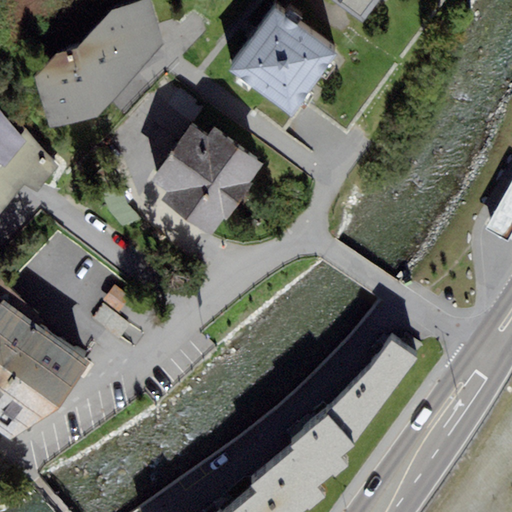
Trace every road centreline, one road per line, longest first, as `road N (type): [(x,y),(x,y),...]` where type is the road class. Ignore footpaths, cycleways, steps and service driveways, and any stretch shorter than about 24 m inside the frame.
road 1 (primary): [(511,289),(356,511)]
road 2 (unknown): [(0,224),(33,205),(64,213),(190,315)]
road 3 (primary): [(402,511),(511,340)]
